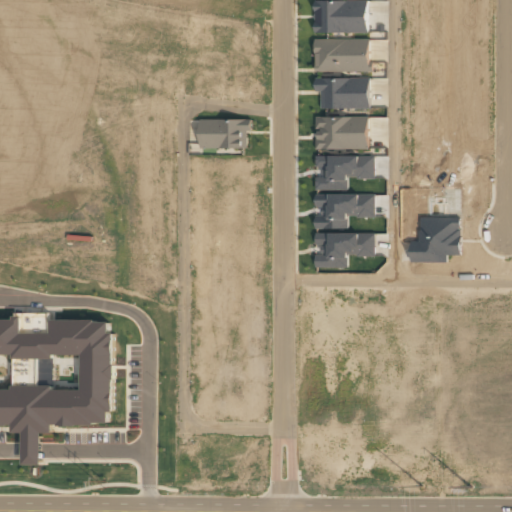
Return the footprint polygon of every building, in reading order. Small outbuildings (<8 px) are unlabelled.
[(368,0),(360,0),(316,0),(317,33),(369,32),(368,0)] [(371,38),(316,39),(316,72),(371,71),(371,38)] [(321,108),(370,109),(371,78),(317,77),(316,91),(321,91),(321,108)] [(370,149),(369,116),(316,117),(317,129),(317,149),(370,149)] [(201,119),(201,148),(248,147),(248,131),(252,130),(252,119),(201,119)] [(376,155),(317,156),(317,169),(322,169),(322,177),(316,177),(317,189),(348,189),(348,178),(376,177),(376,155)] [(375,194),(330,195),(330,199),(316,199),(317,206),(323,206),(324,214),(316,214),(317,228),(348,228),(348,217),(376,217),(375,194)] [(376,233),(317,233),(317,245),(323,245),(323,255),(317,255),(317,267),(349,267),(348,255),(376,255),(376,233)] [(0,424),(15,424),(15,433),(26,433),(26,465),(44,465),(44,432),(56,432),(56,425),(111,425),(111,412),(116,412),(115,332),(111,332),(111,320),(51,320),(50,317),(0,317),(0,424)]
